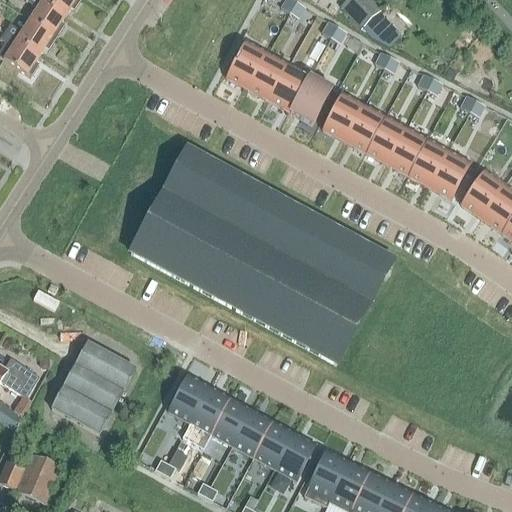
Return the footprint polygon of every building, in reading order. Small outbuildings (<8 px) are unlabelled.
[(41,3),(36,0),(26,0),(24,3),(36,11),(28,23),(55,40),(63,28),(60,25),(64,18),(41,3)] [(36,0),(41,3),(64,18),(69,11),(73,13),(81,0),(36,0)] [(286,0),(280,11),(289,16),(295,6),(286,0)] [(361,31),(380,13),(367,0),(349,0),(340,9),(361,31)] [(295,6),(289,16),(297,22),(304,11),(295,6)] [(8,27),(3,35),(39,58),(44,50),(47,53),(55,40),(28,23),(20,35),(8,27)] [(327,25),(321,36),(330,41),(336,31),(327,25)] [(336,31),(330,41),(338,47),(345,36),(336,31)] [(39,58),(3,35),(0,40),(0,43),(4,46),(0,51),(0,61),(29,80),(38,67),(34,65),(39,58)] [(245,44),(225,81),(247,93),(267,56),(245,44)] [(267,56),(247,93),(268,104),(288,68),(267,56)] [(380,56),(374,68),(383,72),(389,61),(380,56)] [(389,61),(383,72),(392,77),(398,66),(389,61)] [(288,68),(268,104),(289,116),(309,79),(288,68)] [(422,78),(417,89),(426,94),(431,83),(422,78)] [(309,79),(289,116),(311,128),(331,91),(309,79)] [(431,83),(426,94),(435,99),(441,88),(431,83)] [(341,97),(321,133),(343,145),(363,109),(341,97)] [(465,100),(459,111),(468,116),(474,105),(465,100)] [(474,105),(468,116),(477,120),(483,109),(474,105)] [(363,109),(343,145),(364,157),(384,120),(363,109)] [(384,120),(364,157),(385,168),(405,131),(384,120)] [(405,131),(385,168),(406,179),(426,143),(405,131)] [(426,143),(406,179),(428,191),(448,154),(426,143)] [(187,152),(129,257),(335,368),(392,263),(187,152)] [(448,154),(428,191),(449,203),(469,166),(448,154)] [(485,172),(460,208),(481,222),(505,187),(485,172)] [(511,191),(505,187),(481,222),(500,235),(511,218),(511,191)] [(511,218),(500,235),(511,243),(511,218)] [(37,294),(32,303),(53,314),(58,305),(37,294)] [(482,395),(504,342),(482,333),(460,387),(482,395)] [(98,438),(134,372),(86,346),(50,412),(98,438)] [(45,372),(48,369),(48,362),(45,359),(42,359),(39,361),(39,369),(41,372),(45,372)] [(0,385),(25,401),(39,380),(10,362),(3,372),(0,369),(0,385)] [(187,378),(167,415),(189,427),(209,390),(187,378)] [(209,390),(189,427),(210,438),(230,402),(209,390)] [(22,400),(13,414),(20,419),(29,405),(22,400)] [(230,402),(210,438),(231,450),(251,413),(230,402)] [(439,426),(459,435),(469,411),(450,402),(439,426)] [(0,408),(0,423),(11,430),(18,420),(0,408)] [(251,413),(231,450),(252,461),(272,425),(251,413)] [(272,425),(252,461),(273,473),(293,436),(272,425)] [(293,436),(273,473),(295,485),(315,448),(293,436)] [(307,491),(303,500),(326,511),(328,507),(327,506),(347,465),(325,454),(307,491)] [(43,507),(60,469),(30,457),(14,494),(43,507)] [(159,463),(154,473),(161,478),(167,468),(159,463)] [(0,488),(12,494),(22,471),(7,465),(0,480),(0,488)] [(347,465),(327,506),(328,507),(338,511),(350,511),(369,475),(347,465)] [(167,468),(161,478),(169,482),(174,472),(167,468)] [(377,511),(391,486),(369,475),(350,511),(377,511)] [(202,486),(196,496),(203,500),(209,490),(202,486)] [(391,486),(377,511),(404,511),(412,497),(391,486)] [(209,490),(203,500),(211,504),(216,494),(209,490)] [(412,497),(404,511),(431,511),(434,507),(412,497)]
